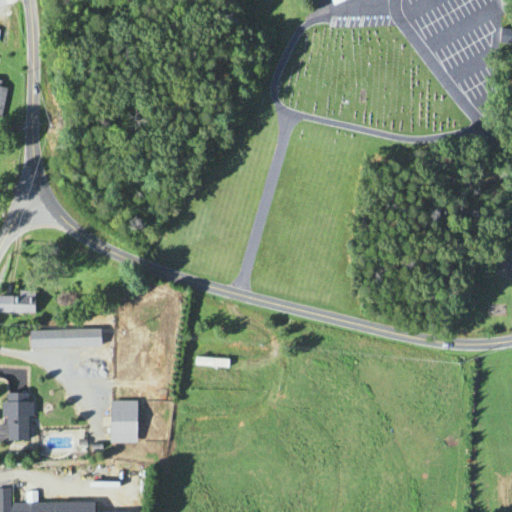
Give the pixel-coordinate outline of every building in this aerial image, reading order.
[(0,295),(0,313),(28,313),(28,290),(11,290),(11,295),(0,295)] [(96,347),(96,330),(22,330),(22,347),(96,347)] [(190,368),(225,368),(225,358),(190,358),(190,368)] [(0,402),(0,440),(23,440),(23,393),(0,392),(0,402)] [(105,401),(105,442),(132,442),(132,401),(105,401)] [(0,511),(87,511),(87,502),(30,503),(30,494),(25,494),(25,503),(3,503),(3,488),(0,488),(0,511)]
